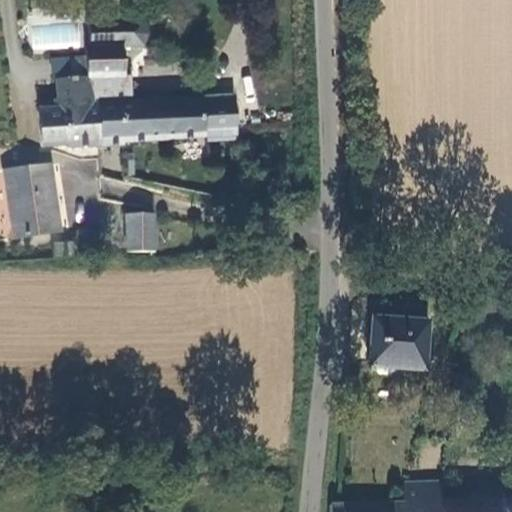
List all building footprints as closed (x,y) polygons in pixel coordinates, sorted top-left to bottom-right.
[(141,44),(140,12),(113,14),(113,19),(84,21),(86,47),(119,45),(141,44)] [(88,75),(93,147),(122,145),(122,139),(173,136),(171,99),(128,101),(127,74),(121,74),(119,45),(86,47),(83,47),(84,74),(88,75)] [(68,148),(93,147),(88,75),(84,74),(51,74),(52,112),(39,112),(40,148),(68,145),(68,148)] [(173,136),(233,131),(230,96),(171,99),(173,136)] [(56,237),(48,169),(25,172),(33,240),(56,237)] [(151,249),(151,217),(123,216),(123,249),(151,249)] [(64,256),(94,257),(94,240),(74,240),(75,248),(64,249),(64,256)] [(34,267),(33,256),(23,257),(24,267),(34,267)] [(420,370),(424,322),(372,317),(368,366),(420,370)] [(386,511),(437,511),(437,502),(437,483),(400,483),(400,504),(388,504),(386,511)] [(511,511),(511,500),(437,502),(437,511),(511,511)]
